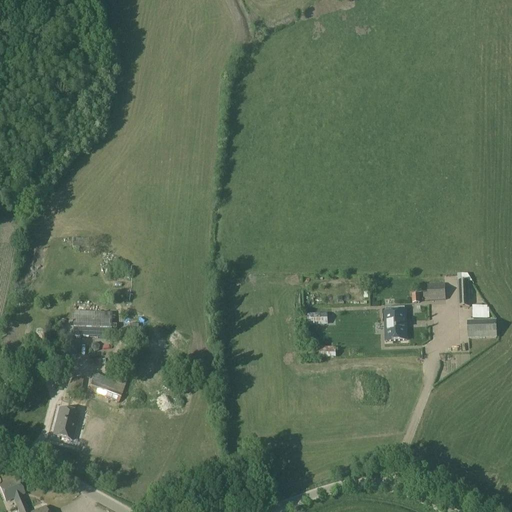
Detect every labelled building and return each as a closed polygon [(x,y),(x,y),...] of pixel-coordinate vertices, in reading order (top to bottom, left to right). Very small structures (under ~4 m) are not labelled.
[(469,307),(469,282),(458,282),(459,308),(469,307)] [(428,300),(445,300),(445,284),(427,285),(428,300)] [(414,307),(415,334),(426,334),(426,326),(441,326),(441,306),(414,307)] [(474,319),(488,319),(487,307),(473,307),(474,319)] [(385,313),(383,313),(385,343),(408,342),(406,312),(405,312),(405,308),(385,309),(385,313)] [(116,329),(117,315),(95,314),(94,322),(74,321),(73,337),(111,338),(111,329),(116,329)] [(308,325),(324,324),(324,314),(308,315),(308,325)] [(469,338),(496,337),(495,321),(468,322),(469,338)] [(411,342),(392,343),(392,352),(411,351),(411,342)] [(91,345),(90,350),(94,353),(98,351),(99,346),(95,344),(91,345)] [(320,356),(335,356),(335,348),(320,348),(320,356)] [(119,402),(124,386),(93,376),(88,392),(119,402)] [(81,393),(83,380),(72,378),(71,392),(81,393)] [(60,410),(53,437),(72,441),(79,414),(60,410)] [(37,511),(28,511),(22,497),(15,500),(20,511),(46,511),(45,509),(37,511)]
